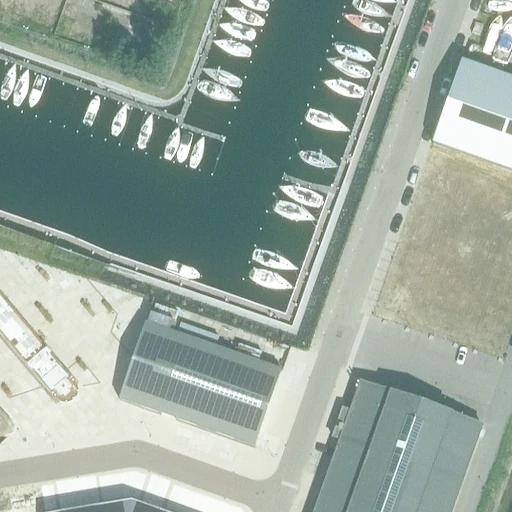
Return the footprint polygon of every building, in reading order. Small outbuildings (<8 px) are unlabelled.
[(137,0),(168,11),(171,0),(137,0)] [(432,144),(511,172),(511,79),(461,61),(432,144)] [(0,338),(53,401),(54,402),(56,404),(58,405),(59,406),(61,406),(63,406),(66,406),(67,405),(69,405),(71,403),(72,402),(74,400),(75,398),(75,396),(76,394),(75,392),(75,390),(74,389),(73,387),(0,298),(0,338)] [(147,324),(120,400),(254,446),(280,371),(147,324)] [(336,444),(312,511),(450,511),(481,425),(359,382),(355,393),(348,390),(330,442),(336,444)] [(0,436),(7,436),(13,428),(13,427),(0,411),(0,436)] [(161,511),(131,501),(68,511),(161,511)]
